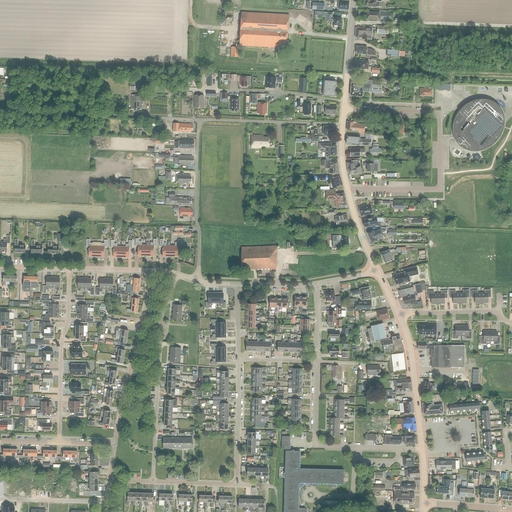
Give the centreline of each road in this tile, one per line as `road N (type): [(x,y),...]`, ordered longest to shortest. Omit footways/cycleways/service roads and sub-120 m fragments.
road 1 (residential): [(344,109),(438,113),(439,189),(347,189)]
road 2 (residential): [(153,482),(159,335),(175,275)]
road 3 (residential): [(198,119),(0,112)]
road 4 (residential): [(114,445),(148,271)]
road 5 (residential): [(59,443),(69,268)]
road 6 (residential): [(195,280),(198,119)]
road 7 (residential): [(342,125),(198,119)]
road 8 (residential): [(237,485),(238,359)]
road 9 (residential): [(344,100),(220,89)]
road 10 (residential): [(354,448),(315,439),(317,361)]
